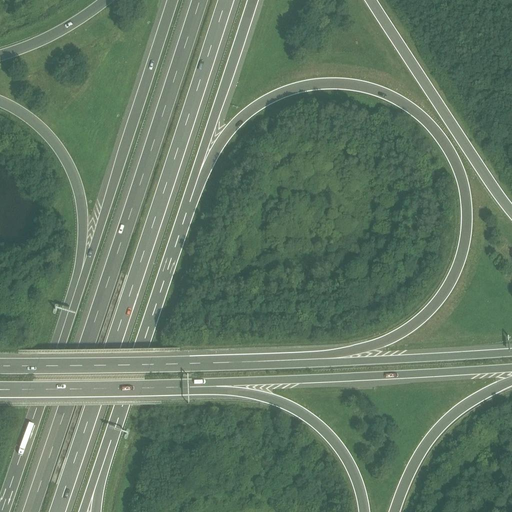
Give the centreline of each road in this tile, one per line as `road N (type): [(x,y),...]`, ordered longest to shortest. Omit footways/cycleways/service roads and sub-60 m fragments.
road 1 (motorway): [(194,179),(231,121),(268,97),(310,85),(384,93),(440,138),(466,200),(455,275),(408,334),(324,364)]
road 2 (motorway): [(200,0),(31,511)]
road 3 (motorway): [(57,511),(226,0)]
road 4 (trunk): [(324,364),(0,371)]
road 5 (motorway): [(98,466),(194,179)]
road 6 (trunk): [(210,383),(511,369)]
road 7 (motorway): [(172,0),(83,277)]
road 8 (motorway): [(511,213),(371,0)]
road 9 (motorway): [(83,277),(5,511)]
road 10 (motorway): [(210,383),(255,389),(321,428),(348,465),(363,511)]
road 11 (motorway): [(0,101),(46,133),(72,169),(87,218),(83,277)]
road 12 (trunk): [(0,386),(210,383)]
road 13 (motorway): [(194,179),(252,0)]
road 14 (trunk): [(511,354),(324,364)]
road 15 (motorway): [(396,511),(436,434),(511,378)]
road 16 (motorway): [(106,0),(60,31),(0,55)]
